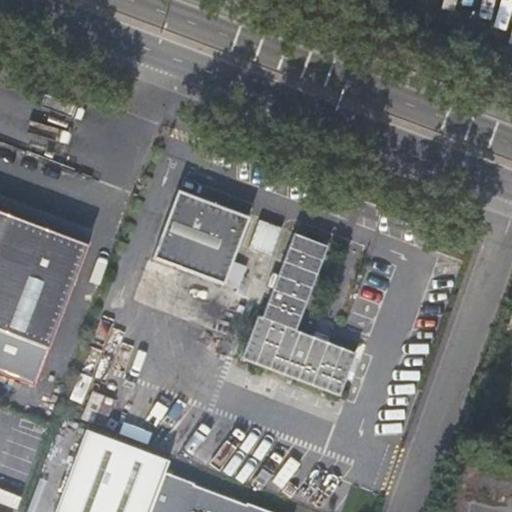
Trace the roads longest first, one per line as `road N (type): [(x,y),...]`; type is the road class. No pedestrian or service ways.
road 1 (unknown): [(341,449),(150,362),(133,322),(132,265),(147,210),(166,168),(206,169),(391,252),(405,289),(384,351)]
road 2 (secondary): [(11,0),(511,187)]
road 3 (secondary): [(511,145),(127,0)]
road 4 (unclassified): [(511,229),(408,511)]
